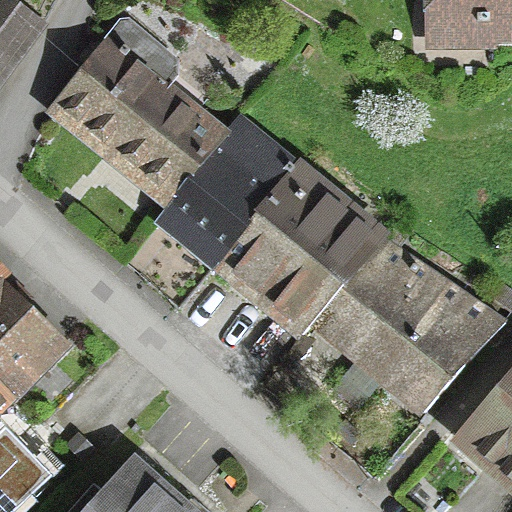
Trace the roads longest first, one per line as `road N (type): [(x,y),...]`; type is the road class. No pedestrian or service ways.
road 1 (residential): [(0,204),(343,511)]
road 2 (residential): [(0,152),(82,0)]
